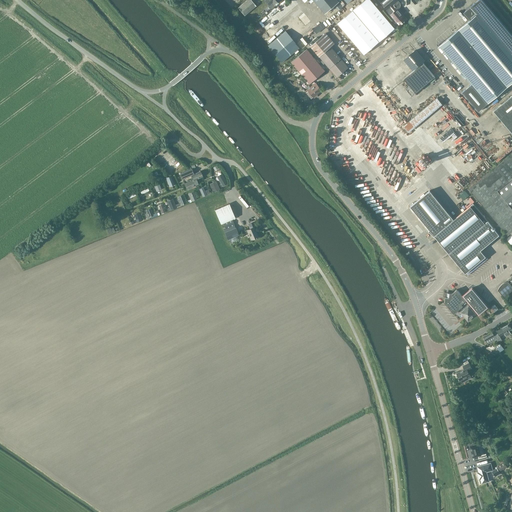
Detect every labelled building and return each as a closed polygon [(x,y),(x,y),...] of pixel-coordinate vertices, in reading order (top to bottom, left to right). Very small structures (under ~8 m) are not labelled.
[(244,15),(256,5),(250,0),(246,0),(238,8),(244,15)] [(339,10),(343,7),(337,0),(307,0),(309,2),(310,0),(312,0),(325,14),(335,6),(339,10)] [(379,42),(394,29),(369,0),(365,0),(353,11),(379,42)] [(387,0),(377,0),(387,11),(390,15),(397,23),(397,22),(400,25),(403,22),(404,23),(405,22),(407,20),(398,9),(397,10),(396,9),(396,10),(394,7),(387,0)] [(387,0),(394,7),(396,10),(396,9),(397,10),(398,9),(399,7),(400,7),(400,5),(399,5),(398,4),(399,3),(398,2),(400,0),(408,0),(409,1),(410,0),(414,0),(417,3),(420,0),(387,0)] [(470,20),(440,46),(472,84),(462,92),(479,111),(488,103),(511,82),(511,35),(482,0),(479,0),(464,13),(470,20)] [(364,55),(379,42),(353,11),(337,24),(364,55)] [(285,31),(268,45),(282,62),(299,48),(285,31)] [(319,56),(330,47),(335,43),(326,32),(316,41),(315,39),(308,44),(319,56)] [(337,78),(348,68),(330,47),(319,56),(319,57),(337,78)] [(403,59),(413,70),(425,60),(416,49),(403,59)] [(309,84),(325,71),(306,50),(291,63),(309,84)] [(416,92),(435,76),(423,62),(404,79),(410,85),(405,89),(412,97),(416,93),(416,92)] [(317,95),(322,90),(316,83),(310,87),(311,88),(308,91),(306,93),(311,99),(313,97),(314,98),(318,95),(317,95)] [(377,86),(371,93),(374,96),(380,89),(377,86)] [(511,131),(511,95),(494,110),(511,131)] [(408,131),(442,103),(437,98),(404,126),(408,131)] [(461,130),(474,124),(471,118),(458,124),(461,130)] [(495,123),(492,126),(500,135),(504,132),(495,123)] [(511,153),(469,189),(507,235),(511,231),(511,153)] [(421,160),(426,165),(431,161),(426,156),(421,160)] [(202,176),(201,174),(200,171),(194,174),(192,168),(180,173),(183,179),(192,175),(193,179),(194,180),(196,179),(202,176)] [(217,176),(222,187),(228,183),(222,173),(217,176)] [(167,180),(169,186),(175,184),(171,175),(163,179),(164,181),(167,180)] [(194,180),(193,179),(184,183),(187,190),(196,187),(195,186),(199,184),(196,179),(194,180)] [(210,184),(213,193),(220,190),(216,181),(210,184)] [(153,183),(151,184),(153,189),(155,188),(157,191),(161,189),(159,182),(154,184),(153,183)] [(499,234),(487,220),(472,203),(452,219),(429,190),(410,206),(429,229),(428,231),(433,236),(434,235),(465,273),(466,272),(469,269),(482,259),(485,256),(480,250),(499,234)] [(192,201),(197,199),(193,192),(188,194),(192,201)] [(181,205),(186,203),(183,195),(178,197),(181,205)] [(473,202),(471,199),(469,200),(467,197),(462,199),(466,206),(473,202)] [(167,201),(171,210),(177,208),(173,199),(167,201)] [(221,223),(235,217),(229,203),(215,209),(221,223)] [(247,212),(242,215),(248,225),(254,222),(247,212)] [(233,220),(223,224),(225,229),(224,229),(228,239),(230,242),(236,240),(235,236),(239,234),(236,227),(235,228),(234,225),(233,220)] [(251,239),(258,236),(254,226),(247,229),(245,230),(246,234),(248,233),(251,239)] [(414,241),(411,242),(417,250),(419,248),(414,241)] [(511,287),(511,277),(508,281),(506,281),(504,282),(503,283),(501,284),(500,285),(499,287),(498,289),(497,291),(498,291),(498,289),(503,294),(501,295),(503,295),(504,294),(511,287)] [(445,292),(445,302),(454,313),(458,310),(465,317),(468,321),(476,314),(474,311),(476,310),(479,313),(488,306),(472,287),(463,295),(464,296),(463,296),(457,289),(452,293),(445,292)] [(387,295),(381,298),(398,334),(403,332),(387,295)] [(496,330),(483,337),(485,341),(487,344),(495,340),(496,342),(497,342),(496,339),(500,336),(505,334),(506,337),(511,334),(509,331),(511,329),(509,324),(497,331),(496,330)] [(496,347),(500,352),(504,349),(500,344),(496,347)] [(464,369),(456,373),(460,381),(461,380),(462,383),(468,379),(467,377),(470,375),(468,371),(472,368),(469,363),(463,366),(464,369)] [(510,395),(508,393),(503,388),(498,394),(502,398),(503,397),(505,399),(510,395)] [(477,444),(470,446),(473,458),(474,457),(478,456),(479,460),(487,458),(486,454),(483,454),(481,444),(478,444),(477,444)] [(500,471),(507,467),(504,462),(498,466),(500,471)] [(479,472),(477,472),(479,479),(481,479),(482,483),(489,481),(487,476),(486,477),(484,471),(488,470),(488,471),(492,470),(490,463),(477,467),(479,472)] [(498,467),(491,471),(494,476),(501,472),(498,467)]
